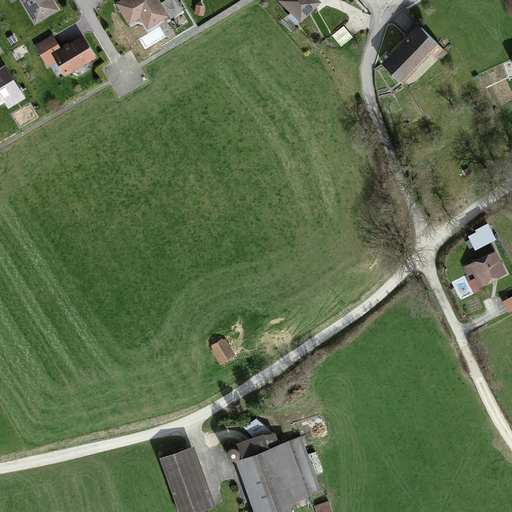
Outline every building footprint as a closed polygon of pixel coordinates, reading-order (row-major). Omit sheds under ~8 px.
[(50,0),(21,0),(35,22),(56,9),(50,0)] [(166,16),(156,0),(123,0),(118,4),(129,22),(140,16),(147,27),(166,16)] [(319,3),(316,0),(279,0),(280,0),(300,21),(319,3)] [(435,45),(417,29),(384,66),(401,81),(435,45)] [(60,51),(52,37),(37,46),(48,65),(56,60),(65,75),(94,58),(82,38),(60,51)] [(23,97),(5,68),(0,70),(0,103),(4,101),(8,107),(23,97)] [(504,275),(494,253),(465,267),(469,277),(474,274),(480,287),(504,275)] [(234,354),(224,339),(211,347),(221,362),(234,354)] [(274,431),(238,443),(243,460),(237,462),(254,511),(291,511),(288,501),(317,492),(299,438),(278,444),(274,431)] [(201,511),(214,507),(193,450),(162,461),(179,511),(201,511)] [(231,459),(233,460),(234,460),(236,459),(237,458),(238,457),(238,455),(238,453),(238,452),(236,451),(235,450),(233,450),(232,450),(230,451),(229,452),(229,454),(229,455),(229,457),(230,458),(231,459)]
